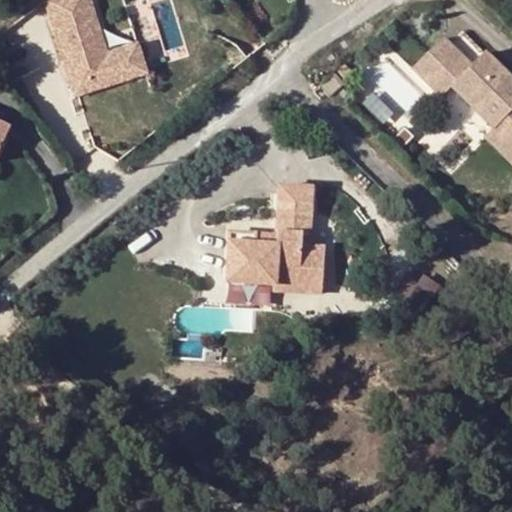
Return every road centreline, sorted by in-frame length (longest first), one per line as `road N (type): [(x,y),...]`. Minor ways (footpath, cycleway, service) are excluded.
road 1 (residential): [(0,310),(183,155),(391,0)]
road 2 (track): [(260,511),(151,461),(91,422),(56,360),(8,303)]
